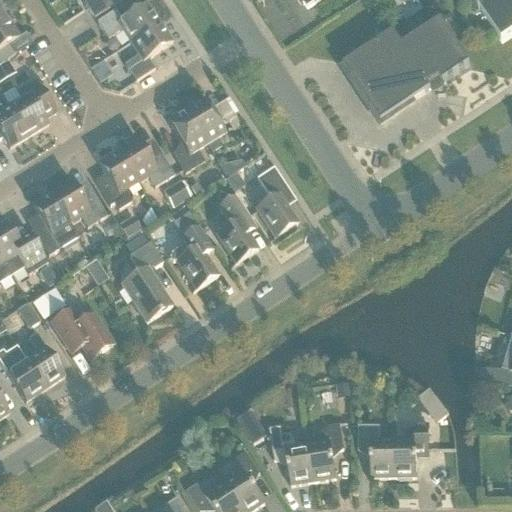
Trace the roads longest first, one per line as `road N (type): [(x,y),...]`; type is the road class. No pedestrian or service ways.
road 1 (residential): [(0,477),(378,228)]
road 2 (unclassified): [(378,228),(245,40)]
road 3 (residential): [(245,40),(100,123)]
road 4 (unclassified): [(378,228),(511,140)]
road 5 (residential): [(100,123),(20,0)]
